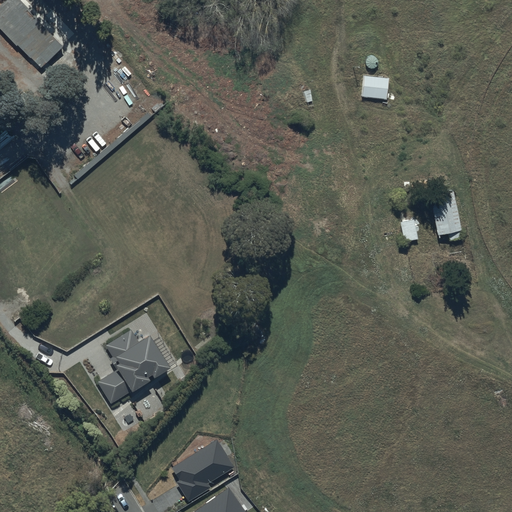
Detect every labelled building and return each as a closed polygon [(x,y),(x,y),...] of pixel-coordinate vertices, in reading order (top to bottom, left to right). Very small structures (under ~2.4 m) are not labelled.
[(19,0),(6,0),(0,6),(0,28),(17,46),(18,44),(41,67),(63,46),(19,0)] [(364,77),(361,99),(386,101),(388,80),(364,77)] [(428,194),(437,235),(447,233),(449,239),(461,236),(459,229),(461,229),(452,189),(428,194)] [(400,223),(403,243),(417,240),(413,221),(400,223)] [(169,370),(148,337),(138,343),(130,330),(104,347),(112,358),(109,360),(116,371),(96,383),(110,405),(130,393),(131,394),(149,383),(147,379),(151,377),(153,380),(169,370)] [(217,439),(171,467),(179,481),(177,482),(189,501),(211,488),(207,483),(234,467),(217,439)] [(246,511),(229,487),(193,511),(246,511)]
